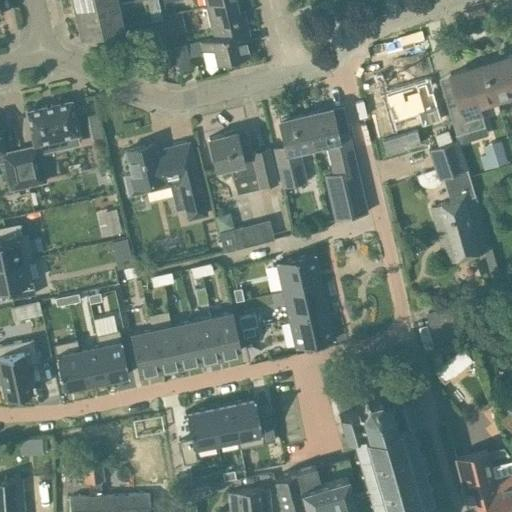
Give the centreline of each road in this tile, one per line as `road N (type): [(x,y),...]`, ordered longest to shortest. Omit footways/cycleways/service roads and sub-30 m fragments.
road 1 (residential): [(0,423),(409,339),(339,54)]
road 2 (residential): [(41,58),(162,101),(287,75)]
road 3 (residential): [(339,54),(385,23),(463,0)]
